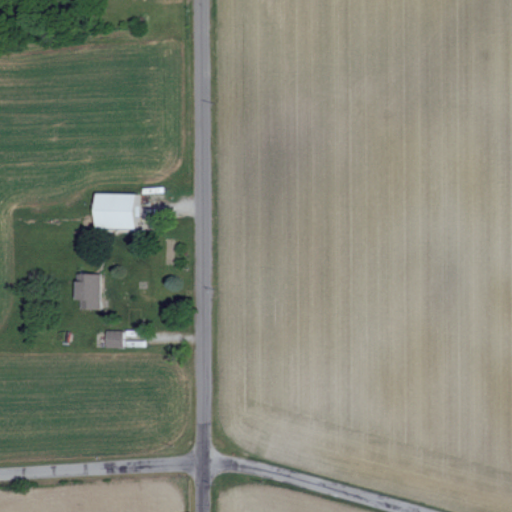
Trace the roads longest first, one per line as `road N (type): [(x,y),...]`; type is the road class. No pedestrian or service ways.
road 1 (residential): [(203,511),(201,0)]
road 2 (residential): [(410,511),(243,472),(204,471)]
road 3 (residential): [(0,481),(204,471)]
